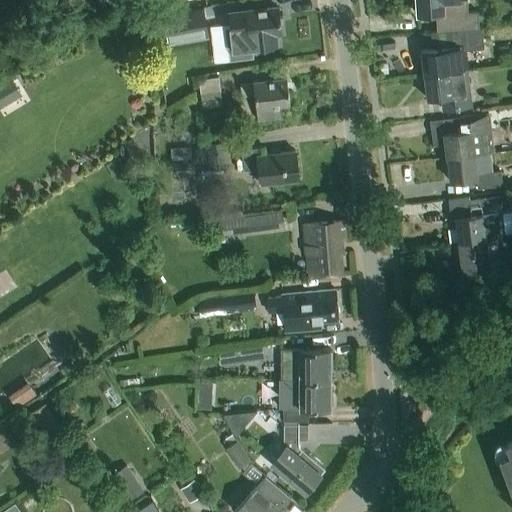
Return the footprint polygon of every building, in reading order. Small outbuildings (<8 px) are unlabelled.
[(415,0),(416,14),(442,13),(443,31),(478,28),(479,28),(478,11),(468,11),(467,0),(415,0)] [(254,58),(253,49),(278,46),(277,34),(282,33),(279,7),(246,11),(246,12),(229,14),(209,17),(213,46),(228,44),(228,46),(230,61),(254,58)] [(130,8),(117,27),(131,37),(144,18),(130,8)] [(165,16),(169,39),(205,33),(201,9),(165,16)] [(432,48),(421,50),(424,74),(451,71),(450,68),(451,68),(463,67),(462,48),(483,47),(482,28),(479,28),(478,28),(443,31),(437,32),(431,32),(432,48)] [(451,71),(424,74),(428,99),(441,97),(443,110),(469,107),(467,93),(465,75),(463,67),(451,68),(450,68),(451,71)] [(222,104),(219,76),(198,78),(202,107),(222,104)] [(254,95),(256,110),(258,121),(282,118),(281,106),(290,105),(286,78),(253,82),(253,83),(240,84),(242,96),(254,95)] [(0,108),(22,95),(12,79),(0,86),(0,108)] [(444,133),(448,158),(474,154),(493,152),(489,114),(459,118),(461,131),(444,133)] [(201,143),(203,166),(227,163),(225,140),(201,143)] [(141,142),(127,150),(137,166),(151,158),(141,142)] [(260,184),(299,179),(295,151),(261,155),(260,148),(241,151),(244,171),(258,169),(260,184)] [(501,171),(477,174),(474,154),(448,158),(451,182),(477,179),(478,189),(503,186),(501,171)] [(128,171),(119,155),(106,163),(115,178),(128,171)] [(471,215),(455,217),(458,242),(484,238),(505,235),(500,196),(469,200),(471,215)] [(283,226),(281,211),(244,216),(243,211),(224,213),(225,218),(207,221),(209,238),(222,236),(222,233),(283,226)] [(345,239),(343,220),(305,224),(310,276),(342,273),(339,239),(345,239)] [(484,238),(458,242),(461,266),(462,274),(489,271),(488,263),(485,245),(498,244),(498,249),(507,248),(505,236),(505,235),(484,238)] [(219,296),(222,313),(256,308),(254,291),(219,296)] [(285,331),(292,331),(314,329),(313,322),(338,320),(336,291),(289,294),(267,296),(268,311),(283,310),(285,331)] [(240,360),(265,357),(263,344),(238,347),(240,360)] [(281,348),(281,378),(300,378),(330,378),(330,348),(300,348),(290,348),(281,348)] [(280,378),(279,406),(283,406),(283,421),(307,421),(307,408),(329,408),(330,378),(300,378),(281,378),(280,378)] [(31,385),(11,398),(16,406),(36,393),(31,385)] [(71,397),(61,405),(69,414),(79,407),(71,397)] [(46,403),(30,413),(43,434),(58,425),(46,403)] [(305,493),(321,474),(325,470),(324,469),(320,473),(306,461),(310,457),(302,449),(300,443),(300,439),(309,439),(308,424),(284,424),(284,439),(283,447),(274,458),(285,468),(282,473),(305,493)] [(241,471),(258,485),(252,493),(251,492),(235,511),(236,511),(278,511),(291,497),(249,461),(232,434),(225,438),(229,445),(225,447),(238,468),(241,465),(244,468),(241,471)] [(54,435),(46,441),(55,454),(63,448),(54,435)] [(511,440),(496,446),(511,490),(511,440)] [(113,473),(130,498),(144,489),(127,463),(113,473)] [(194,480),(181,488),(190,502),(203,493),(194,480)]
